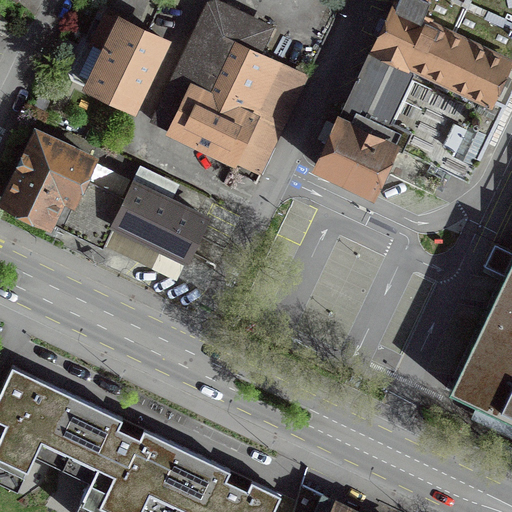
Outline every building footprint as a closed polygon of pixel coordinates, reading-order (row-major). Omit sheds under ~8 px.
[(448,162),(471,173),(511,90),(511,0),(390,0),(338,112),(331,110),(312,162),(373,193),(393,147),(443,171),(448,162)] [(154,124),(233,162),(278,67),(254,55),(266,30),(215,6),(209,8),(154,124)] [(88,87),(132,108),(163,42),(119,21),(119,22),(104,15),(90,45),(104,52),(88,87)] [(70,201),(80,180),(90,159),(36,133),(3,201),(60,228),(61,226),(73,202),(70,201)] [(70,201),(73,202),(61,226),(103,247),(114,224),(186,259),(205,220),(132,185),(124,201),(80,180),(70,201)] [(511,248),(494,241),(484,263),(503,271),(446,390),(476,403),(471,415),(484,422),(511,434),(511,248)] [(119,422),(123,413),(45,375),(13,360),(0,387),(0,477),(18,486),(35,451),(89,477),(72,511),(138,511),(143,503),(161,511),(271,511),(283,489),(251,474),(247,482),(237,477),(227,473),(231,464),(193,446),(144,423),(140,432),(130,427),(119,422)] [(374,511),(322,487),(310,511),(374,511)]
